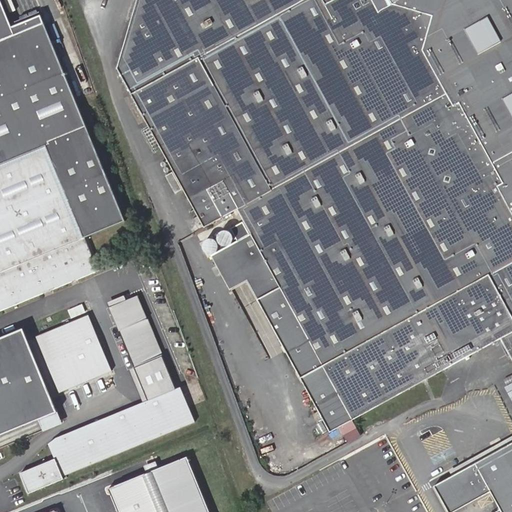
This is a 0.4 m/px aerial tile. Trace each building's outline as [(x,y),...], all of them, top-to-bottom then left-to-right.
[(0,0),(0,38),(43,20),(40,14),(11,26),(0,0)] [(511,0),(136,0),(117,69),(203,228),(236,210),(242,222),(230,229),(236,242),(210,256),(229,291),(248,281),(329,432),(338,428),(346,443),(359,436),(351,420),(500,340),(511,361),(511,0)] [(0,310),(99,269),(86,236),(126,219),(43,20),(0,38),(0,434),(59,410),(25,327),(0,337),(0,310)] [(216,240),(217,242),(219,244),(221,245),(223,246),(226,246),(228,245),(230,244),(232,241),(232,239),(232,236),(231,234),(230,232),(228,231),(225,230),(223,230),(220,231),(218,233),(217,235),(216,237),(216,240)] [(217,245),(216,242),(215,240),(212,239),(210,239),(207,239),(205,240),(203,242),(202,244),(202,247),(202,249),(203,252),(205,253),(208,254),(211,254),(213,254),(215,252),(217,250),(218,247),(217,245)] [(110,307),(135,367),(162,356),(137,296),(110,307)] [(36,337),(60,392),(111,371),(88,316),(36,337)] [(182,386),(50,440),(46,450),(58,478),(196,421),(182,386)] [(511,436),(448,471),(452,476),(511,442),(511,436)] [(433,486),(447,511),(453,511),(490,491),(500,511),(511,511),(511,442),(452,476),(433,486)] [(210,511),(188,456),(110,487),(120,511),(210,511)]
